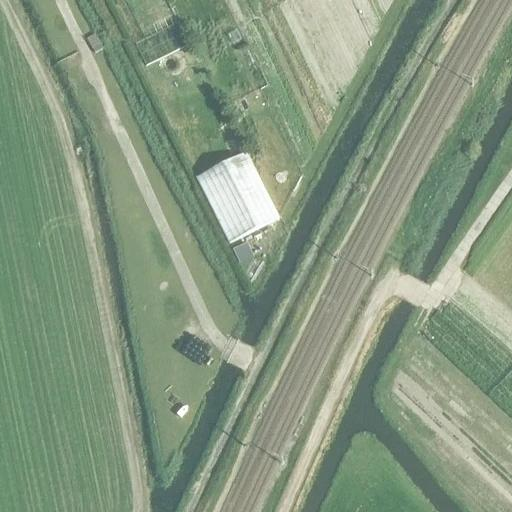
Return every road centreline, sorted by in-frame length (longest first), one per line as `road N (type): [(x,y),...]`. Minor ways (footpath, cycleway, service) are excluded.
road 1 (track): [(189,511),(290,301),(452,0)]
road 2 (track): [(261,364),(225,347),(204,316),(58,0)]
road 3 (track): [(389,281),(430,296),(511,178)]
